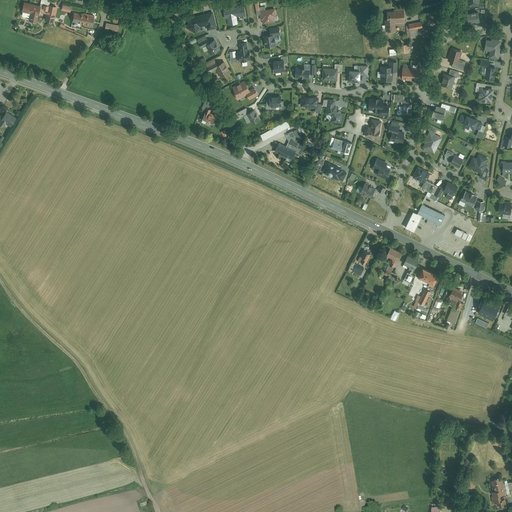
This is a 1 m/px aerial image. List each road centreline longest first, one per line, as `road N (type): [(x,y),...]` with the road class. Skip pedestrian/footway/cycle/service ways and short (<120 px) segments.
road 1 (primary): [(385,230),(188,140),(0,71)]
road 2 (track): [(0,279),(73,357),(128,436),(157,511)]
road 3 (track): [(164,13),(247,153),(241,170)]
road 4 (residential): [(359,91),(270,87),(261,77),(254,28),(228,37)]
road 5 (primary): [(511,292),(385,230)]
